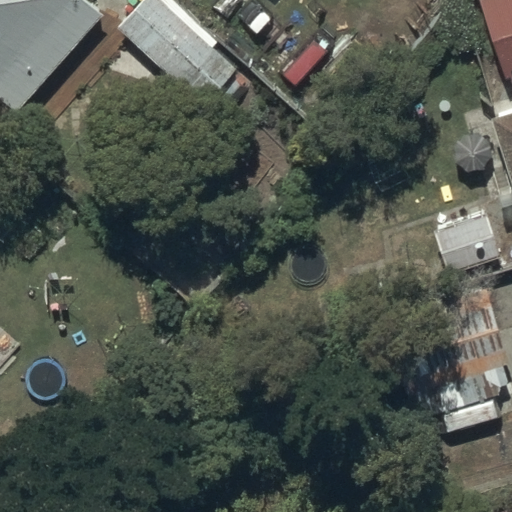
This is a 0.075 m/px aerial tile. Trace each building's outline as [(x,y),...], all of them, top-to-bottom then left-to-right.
[(105,0),(0,0),(0,78),(20,96),(105,0)] [(217,32),(184,0),(134,0),(120,15),(202,96),(238,60),(213,36),(217,32)] [(327,0),(278,0),(341,53),(304,97),(326,116),(384,47),(327,0)] [(511,0),(486,0),(504,59),(511,56),(511,0)] [(511,98),(498,103),(511,146),(511,98)] [(491,201),(438,216),(450,259),(503,243),(491,201)] [(0,511),(14,511),(20,506),(0,489),(0,511)] [(441,511),(511,511),(511,492),(441,511)]
